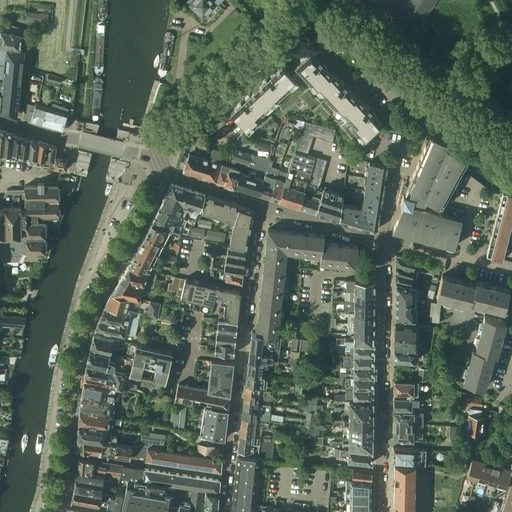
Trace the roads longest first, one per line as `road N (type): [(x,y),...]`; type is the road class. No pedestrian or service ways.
road 1 (residential): [(381,511),(385,243)]
road 2 (residential): [(159,165),(169,143),(297,16)]
road 3 (residential): [(71,454),(81,359),(124,261)]
road 4 (residential): [(394,94),(422,123),(400,150),(385,243)]
road 5 (residential): [(159,165),(0,120)]
road 6 (residential): [(394,94),(379,83),(362,91),(326,53),(338,28),(297,16)]
road 7 (residential): [(227,477),(71,454)]
road 8 (residential): [(385,243),(263,206)]
road 9 (residential): [(248,288),(124,261)]
